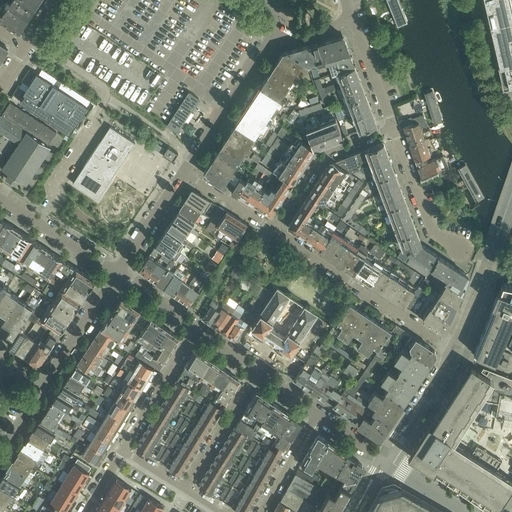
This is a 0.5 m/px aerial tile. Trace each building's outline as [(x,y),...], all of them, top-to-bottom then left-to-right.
[(21,29),(24,24),(27,18),(30,14),(31,14),(34,10),(33,9),(25,4),(27,0),(15,0),(13,4),(8,0),(6,4),(11,7),(5,16),(0,13),(0,18),(18,30),(21,29)] [(38,0),(27,0),(25,4),(33,9),(36,5),(37,4),(39,2),(39,0),(38,0)] [(398,0),(387,0),(398,29),(408,26),(398,0)] [(511,7),(510,0),(483,0),(503,86),(511,84),(511,7)] [(341,36),(315,44),(320,60),(324,59),(324,58),(348,52),(347,50),(348,49),(344,39),(341,36)] [(321,62),(320,60),(315,44),(290,51),(291,55),(301,61),(308,66),(309,66),(321,62)] [(276,63),(298,77),(300,73),(295,70),(301,61),(291,55),(290,51),(284,53),(282,56),(281,56),(276,63)] [(324,58),(324,59),(326,63),(331,61),(334,73),(336,72),(353,66),(351,61),(352,59),(351,57),(349,56),(348,52),(324,58)] [(269,76),(285,86),(290,77),(295,81),(298,77),(276,63),(271,70),(272,72),(269,76)] [(336,72),(341,87),(360,80),(354,65),(353,66),(336,72)] [(20,102),(70,135),(88,107),(59,88),(58,88),(53,85),(54,84),(37,73),(23,93),(25,95),(20,102)] [(260,87),(281,101),(289,89),(285,86),(269,76),(266,80),(265,80),(260,87)] [(337,83),(323,86),(321,77),(317,78),(322,104),(331,102),(329,91),(338,89),(337,83)] [(360,80),(341,87),(347,101),(365,95),(360,80)] [(253,100),(268,110),(271,112),(276,103),(279,105),(281,101),(260,87),(255,95),(256,96),(253,100)] [(445,121),(434,87),(422,91),(433,125),(445,121)] [(189,92),(186,95),(167,125),(177,131),(199,99),(189,92)] [(365,95),(347,101),(352,116),(371,109),(365,95)] [(244,112),(266,126),(268,122),(263,119),(268,110),(253,100),(250,104),(249,104),(244,112)] [(401,112),(416,107),(414,101),(399,106),(401,112)] [(51,147),(47,144),(48,143),(49,144),(57,132),(11,102),(3,114),(4,114),(2,117),(1,116),(0,118),(0,131),(19,143),(3,169),(10,173),(6,179),(16,185),(20,180),(27,185),(51,147)] [(322,108),(321,103),(299,110),(301,115),(322,108)] [(375,122),(371,109),(352,116),(358,131),(374,125),(375,122)] [(237,125),(252,135),(257,138),(262,129),(263,130),(266,126),(244,112),(239,119),(239,121),(237,125)] [(336,118),(321,124),(328,142),(343,137),(336,118)] [(410,145),(415,159),(426,156),(431,154),(425,139),(422,130),(421,127),(429,124),(428,119),(420,121),(413,124),(413,123),(403,126),(410,145)] [(328,142),(321,124),(306,130),(313,148),(328,142)] [(228,136),(250,150),(252,146),(247,143),(252,135),(237,125),(234,129),(233,129),(228,136)] [(110,126),(73,183),(98,199),(135,142),(110,126)] [(282,127),(279,133),(283,136),(287,129),(282,127)] [(267,142),(270,144),(278,134),(275,131),(267,142)] [(221,149),(236,159),(242,151),(247,154),(250,150),(228,136),(223,144),(223,145),(221,149)] [(290,145),(309,158),(315,149),(298,138),(295,143),(292,141),(290,145)] [(359,163),(369,159),(376,179),(394,172),(384,145),(381,144),(355,154),(359,163)] [(290,150),(287,155),(304,166),(309,158),(290,145),(287,149),(290,150)] [(163,155),(173,161),(178,153),(168,147),(163,155)] [(212,161),(228,171),(233,175),(236,171),(231,168),(236,159),(221,149),(218,153),(217,153),(212,161)] [(267,164),(273,151),(269,149),(263,162),(267,164)] [(335,161),(351,172),(361,179),(365,174),(358,170),(361,168),(359,163),(355,154),(335,161)] [(304,166),(287,155),(284,160),(281,158),(279,162),(298,175),(304,166)] [(426,156),(415,159),(422,177),(443,168),(438,157),(428,161),(426,156)] [(225,187),(228,183),(223,180),(228,171),(212,161),(205,171),(205,172),(204,172),(204,173),(205,174),(205,175),(225,187)] [(486,198),(466,161),(455,167),(476,204),(486,198)] [(256,166),(267,173),(270,168),(259,162),(256,166)] [(275,172),(284,178),(293,184),(298,175),(279,162),(276,166),(279,167),(275,172)] [(330,163),(326,169),(346,183),(348,179),(346,178),(349,173),(333,162),(330,163)] [(320,178),(337,189),(340,184),(344,187),(346,183),(326,169),(320,178)] [(394,172),(376,179),(387,208),(405,201),(394,172)] [(246,200),(258,180),(255,178),(253,181),(248,178),(245,182),(237,194),(246,200)] [(277,187),(286,193),(293,184),(284,178),(277,187)] [(334,194),(337,189),(320,178),(315,186),(334,199),(337,195),(334,194)] [(360,178),(336,212),(341,216),(365,182),(360,178)] [(245,182),(239,179),(234,187),(231,191),(237,194),(245,182)] [(254,205),(265,189),(260,186),(262,183),(258,180),(246,200),(254,205)] [(334,199),(315,186),(308,196),(317,202),(318,201),(326,206),(329,201),(332,203),(334,199)] [(286,193),(277,187),(275,191),(263,210),(269,214),(273,213),(286,193)] [(275,191),(272,189),(270,192),(265,189),(254,205),(263,210),(275,191)] [(363,190),(344,219),(368,236),(371,232),(351,218),(368,193),(363,190)] [(203,214),(211,202),(195,192),(191,193),(185,201),(202,213),(203,214)] [(308,196),(303,204),(312,210),(313,207),(317,210),(319,205),(316,203),(317,202),(308,196)] [(202,213),(185,201),(179,210),(194,221),(198,215),(200,217),(202,213)] [(405,201),(387,208),(398,237),(416,230),(405,201)] [(312,210),(303,204),(289,225),(290,229),(296,233),(309,214),(312,210)] [(194,221),(179,210),(173,220),(188,230),(194,221)] [(216,226),(226,233),(236,218),(226,211),(216,226)] [(296,233),(304,239),(315,222),(311,219),(312,216),(309,214),(296,233)] [(236,218),(226,233),(236,239),(247,224),(236,218)] [(1,220),(0,221),(0,243),(12,226),(2,219),(1,220)] [(188,230),(173,220),(167,229),(191,246),(193,243),(192,242),(196,236),(188,230)] [(341,220),(339,225),(348,229),(350,224),(341,220)] [(315,222),(304,239),(313,244),(325,225),(321,222),(320,225),(315,222)] [(325,225),(313,244),(321,250),(332,233),(327,230),(329,227),(325,225)] [(12,226),(0,243),(0,246),(9,252),(22,233),(12,226)] [(161,238),(175,248),(180,251),(184,245),(190,249),(191,246),(167,229),(161,238)] [(447,282),(423,319),(442,332),(446,330),(467,279),(466,275),(422,245),(416,230),(398,237),(403,248),(404,248),(441,273),(439,277),(447,282)] [(332,233),(321,250),(346,266),(358,248),(333,231),(332,233)] [(22,233),(9,252),(19,259),(32,239),(22,233)] [(175,248),(161,238),(155,246),(171,257),(173,253),(172,252),(175,248)] [(32,239),(19,259),(29,265),(42,246),(32,239)] [(220,262),(229,246),(222,242),(213,258),(220,262)] [(381,255),(384,250),(376,244),(372,248),(381,255)] [(42,246),(29,265),(39,271),(52,252),(42,246)] [(383,265),(358,248),(346,266),(370,283),(383,265)] [(52,252),(39,271),(50,278),(62,259),(52,252)] [(1,254),(0,255),(0,261),(10,269),(14,263),(1,254)] [(391,254),(388,258),(414,275),(410,281),(417,286),(424,276),(391,254)] [(140,272),(147,277),(157,262),(149,256),(140,270),(140,272)] [(56,271),(61,274),(67,278),(87,291),(93,283),(93,278),(64,260),(56,271)] [(163,288),(173,274),(169,271),(175,262),(171,260),(165,268),(155,283),(163,288)] [(155,283),(165,268),(157,262),(147,277),(155,283)] [(172,294),(182,279),(177,276),(183,268),(179,265),(173,274),(163,288),(172,294)] [(383,265),(370,283),(395,300),(407,282),(383,265)] [(236,280),(241,272),(235,267),(229,276),(236,280)] [(239,285),(248,290),(253,282),(244,277),(239,285)] [(87,291),(67,278),(60,288),(80,302),(87,291)] [(180,300),(190,285),(182,279),(172,294),(180,300)] [(32,292),(31,294),(39,298),(43,292),(28,282),(25,287),(32,292)] [(416,288),(407,282),(395,300),(404,306),(416,288)] [(0,310),(6,315),(18,297),(9,292),(11,289),(7,287),(4,284),(2,287),(0,285),(0,310)] [(511,286),(503,284),(500,291),(497,290),(491,304),(494,305),(511,312),(511,286)] [(190,304),(198,291),(190,285),(180,300),(187,305),(190,304)] [(80,302),(60,288),(54,298),(74,312),(80,302)] [(291,354),(291,353),(317,316),(278,289),(252,326),(264,335),(264,334),(279,345),(279,346),(291,354)] [(2,321),(9,326),(25,302),(18,297),(6,315),(2,321)] [(74,312),(54,298),(47,308),(67,322),(74,312)] [(134,321),(141,311),(124,299),(119,299),(114,308),(134,321)] [(211,300),(201,315),(204,316),(202,318),(210,324),(222,307),(211,300)] [(33,307),(25,302),(9,326),(11,327),(7,334),(13,337),(24,319),(33,307)] [(233,310),(235,308),(226,302),(219,311),(221,312),(212,326),(220,331),(220,330),(233,310)] [(342,335),(360,309),(350,303),(339,319),(344,322),(337,332),(342,335)] [(489,317),(508,325),(511,326),(511,323),(511,312),(494,305),(489,317)] [(67,322),(47,308),(41,318),(61,332),(67,322)] [(107,318),(127,331),(134,321),(114,308),(107,318)] [(359,332),(370,316),(360,309),(342,335),(347,339),(354,329),(359,332)] [(241,315),(233,310),(220,330),(227,335),(236,322),(241,315)] [(362,349),(380,323),(370,316),(359,332),(364,335),(357,345),(362,349)] [(511,326),(508,325),(489,317),(484,329),(506,338),(511,326)] [(100,328),(116,339),(120,342),(127,331),(107,318),(100,328)] [(143,343),(146,346),(160,324),(151,318),(140,335),(145,339),(143,343)] [(27,335),(22,332),(25,327),(23,325),(23,324),(24,325),(25,324),(27,322),(26,321),(24,319),(13,337),(8,345),(17,351),(27,335)] [(244,327),(236,322),(227,335),(234,340),(244,327)] [(380,323),(362,349),(367,352),(374,342),(379,346),(390,330),(380,323)] [(153,344),(158,348),(159,348),(169,331),(160,324),(146,346),(150,348),(153,344)] [(100,328),(95,337),(110,347),(116,339),(100,328)] [(506,338),(484,329),(479,341),(498,349),(501,350),(506,338)] [(169,331),(159,348),(169,355),(178,339),(178,338),(178,337),(178,336),(169,331)] [(41,337),(28,358),(36,363),(40,363),(56,338),(51,334),(46,341),(41,337)] [(27,335),(17,351),(28,358),(41,337),(37,335),(34,339),(27,335)] [(412,350),(415,352),(430,363),(435,354),(434,351),(411,335),(405,345),(412,350)] [(95,337),(88,347),(104,357),(110,347),(95,337)] [(501,350),(498,349),(479,341),(474,353),(478,355),(478,356),(495,363),(501,350)] [(88,347),(83,355),(98,366),(104,357),(88,347)] [(159,348),(158,348),(148,363),(159,370),(169,355),(159,348)] [(398,356),(423,373),(430,363),(415,352),(411,357),(401,350),(398,356)] [(191,389),(200,375),(210,359),(198,351),(194,352),(177,380),(189,388),(191,389)] [(98,366),(83,355),(77,364),(91,373),(92,374),(94,372),(98,375),(102,368),(98,366)] [(293,380),(302,386),(308,377),(315,365),(318,361),(310,356),(293,380)] [(401,373),(416,383),(423,373),(398,356),(394,361),(404,368),(401,373)] [(208,386),(220,366),(210,359),(200,375),(207,379),(204,383),(208,386)] [(140,361),(133,371),(148,380),(154,369),(140,361)] [(113,373),(117,365),(113,362),(109,371),(113,373)] [(354,377),(360,368),(350,362),(345,371),(354,377)] [(77,364),(70,374),(85,383),(86,382),(93,387),(95,383),(88,378),(91,373),(77,364)] [(309,391),(322,372),(323,370),(315,365),(302,386),(309,391)] [(214,384),(221,388),(230,373),(220,366),(208,386),(212,388),(214,384)] [(492,511),(494,511),(498,507),(499,507),(511,486),(511,479),(497,469),(502,461),(477,445),(472,453),(454,442),(481,400),(498,403),(495,417),(504,419),(501,431),(511,433),(511,378),(483,367),(480,372),(471,366),(467,373),(463,371),(455,383),(459,385),(451,397),(447,395),(440,407),(443,409),(436,421),(432,419),(424,432),(423,431),(423,432),(426,434),(422,439),(419,437),(419,438),(420,438),(415,445),(409,455),(426,468),(434,473),(492,511)] [(127,381),(141,390),(148,380),(133,371),(127,381)] [(384,376),(410,394),(416,383),(401,373),(398,378),(388,371),(384,376)] [(309,391),(317,396),(323,386),(329,377),(322,372),(309,391)] [(224,407),(226,403),(239,382),(238,378),(230,373),(221,388),(216,396),(213,400),(224,407)] [(70,374),(64,383),(79,392),(82,388),(89,392),(92,388),(84,384),(85,383),(70,374)] [(324,401),(329,394),(338,400),(342,394),(333,388),(337,381),(330,376),(329,377),(317,396),(324,401)] [(388,393),(403,404),(410,394),(384,376),(381,381),(391,388),(388,393)] [(127,381),(124,379),(122,382),(125,384),(121,391),(135,400),(141,390),(127,381)] [(189,388),(177,380),(172,388),(187,397),(189,394),(186,392),(189,388)] [(64,383),(58,392),(73,401),(81,405),(83,401),(76,397),(79,392),(64,383)] [(172,388),(167,395),(180,403),(182,399),(185,400),(187,397),(172,388)] [(121,391),(115,401),(129,410),(135,400),(121,391)] [(403,404),(388,393),(385,398),(375,391),(371,396),(397,414),(403,404)] [(73,401),(58,392),(52,401),(66,411),(70,406),(77,411),(80,407),(72,402),(73,401)] [(255,394),(235,427),(250,436),(252,437),(261,422),(273,403),(259,393),(255,394)] [(381,437),(390,424),(376,414),(371,421),(361,414),(366,407),(348,394),(346,397),(342,394),(338,400),(333,407),(355,423),(358,418),(361,420),(358,424),(377,438),(381,437)] [(180,403),(167,395),(163,402),(178,412),(180,408),(177,407),(180,403)] [(374,413),(376,414),(390,424),(397,414),(371,396),(367,402),(377,409),(374,413)] [(46,411),(60,420),(60,419),(60,420),(64,415),(69,418),(72,414),(66,411),(52,401),(46,411)] [(109,411),(123,420),(129,410),(115,401),(109,411)] [(204,403),(202,407),(218,416),(222,409),(210,401),(208,405),(204,403)] [(163,402),(158,410),(171,417),(173,413),(176,415),(178,412),(163,402)] [(264,429),(268,432),(282,409),(273,403),(261,422),(267,425),(264,429)] [(203,412),(201,416),(213,423),(218,416),(202,407),(200,410),(203,412)] [(280,434),(291,416),(282,409),(268,432),(272,434),(274,430),(280,434)] [(168,421),(171,417),(158,410),(154,417),(169,427),(171,423),(168,421)] [(60,420),(46,411),(39,421),(59,433),(62,429),(56,425),(60,420)] [(123,420),(109,411),(103,421),(102,421),(101,423),(115,432),(123,420)] [(195,418),(193,421),(209,431),(213,423),(201,416),(198,420),(195,418)] [(268,451),(265,455),(277,463),(299,424),(299,421),(291,416),(280,434),(275,441),(280,444),(277,450),(276,451),(267,446),(265,449),(268,451)] [(154,417),(149,425),(161,432),(164,428),(167,430),(169,427),(154,417)] [(115,432),(101,423),(96,420),(94,424),(99,427),(95,434),(109,442),(115,432)] [(59,433),(39,421),(33,430),(50,440),(53,435),(57,438),(60,434),(59,433)] [(194,427),(192,431),(204,438),(209,431),(193,421),(191,425),(194,427)] [(159,436),(161,432),(149,425),(145,432),(160,442),(162,438),(159,436)] [(248,440),(250,436),(235,427),(230,434),(242,442),(245,438),(248,440)] [(50,440),(33,430),(28,438),(48,451),(51,448),(46,445),(50,440)] [(186,433),(184,436),(199,446),(204,438),(192,431),(189,435),(186,433)] [(145,432),(140,439),(152,447),(155,443),(158,445),(160,442),(145,432)] [(95,434),(89,444),(103,453),(109,442),(95,434)] [(240,446),(242,442),(230,434),(226,442),(241,451),(243,448),(240,446)] [(185,441),(183,446),(195,453),(199,446),(184,436),(182,439),(185,441)] [(312,470),(316,462),(327,442),(320,436),(316,437),(301,464),(312,470)] [(48,451),(28,438),(22,447),(38,458),(41,452),(46,455),(48,451)] [(150,451),(152,447),(140,439),(137,444),(139,445),(137,448),(151,457),(153,453),(150,451)] [(226,442),(221,449),(233,457),(236,453),(239,455),(241,451),(226,442)] [(337,449),(327,442),(316,462),(326,468),(327,467),(337,449)] [(96,463),(103,453),(89,444),(82,454),(96,463)] [(177,448),(175,451),(190,461),(195,453),(183,446),(180,450),(177,448)] [(38,458),(22,447),(16,456),(37,469),(42,461),(38,458)] [(231,461),(233,457),(221,449),(216,456),(232,466),(234,463),(231,461)] [(347,455),(337,449),(327,467),(337,473),(347,455)] [(176,456),(174,460),(186,468),(190,461),(175,451),(173,454),(176,456)] [(64,468),(71,456),(66,454),(59,465),(64,468)] [(273,471),(277,463),(265,455),(263,460),(260,458),(258,461),(273,471)] [(361,465),(347,455),(337,473),(344,478),(340,485),(349,490),(362,469),(361,465)] [(37,469),(16,456),(10,465),(31,479),(35,473),(34,473),(37,469)] [(216,456),(212,464),(224,472),(227,467),(229,469),(232,466),(216,456)] [(183,472),(186,468),(174,460),(171,465),(168,463),(166,466),(180,475),(182,471),(183,472)] [(259,466),(257,471),(269,478),(273,471),(258,461),(256,465),(259,466)] [(75,463),(69,473),(84,482),(90,473),(75,463)] [(222,475),(224,472),(212,464),(207,471),(222,481),(225,477),(222,475)] [(31,479),(10,465),(4,474),(25,487),(27,483),(28,484),(31,479)] [(207,471),(203,478),(215,486),(218,482),(220,484),(222,481),(207,471)] [(251,473),(249,476),(265,486),(269,478),(257,471),(254,475),(251,473)] [(69,473),(63,482),(78,491),(84,482),(69,473)] [(295,473),(286,490),(325,511),(336,511),(349,490),(340,485),(325,476),(319,487),(295,473)] [(4,474),(0,480),(0,484),(13,493),(12,495),(17,498),(25,487),(4,474)] [(251,481),(248,486),(260,493),(265,486),(249,476),(248,480),(251,481)] [(116,478),(110,488),(125,497),(131,488),(116,478)] [(212,490),(215,486),(203,478),(200,483),(202,484),(200,487),(213,496),(215,492),(212,490)] [(63,482),(57,491),(73,501),(78,491),(63,482)] [(243,488),(241,492),(256,501),(260,493),(248,486),(246,490),(243,488)] [(439,511),(394,486),(383,489),(370,511),(439,511)] [(0,487),(0,500),(11,507),(14,503),(9,500),(12,495),(0,487)] [(110,488),(105,497),(120,507),(125,497),(110,488)] [(298,511),(325,511),(286,490),(279,501),(293,509),(295,510),(298,511)] [(57,491),(52,500),(70,511),(71,511),(67,509),(73,501),(57,491)] [(242,497),(239,501),(251,509),(256,501),(241,492),(239,495),(242,497)] [(105,497),(99,506),(108,511),(116,511),(120,507),(105,497)] [(149,497),(143,507),(150,511),(160,511),(164,506),(149,497)] [(0,511),(7,511),(11,507),(0,500),(0,511)] [(51,511),(50,511),(70,511),(52,500),(51,501),(56,504),(51,511)] [(249,511),(251,509),(239,501),(237,506),(234,504),(232,507),(239,511),(249,511)] [(274,511),(291,511),(293,509),(279,501),(274,511)]
